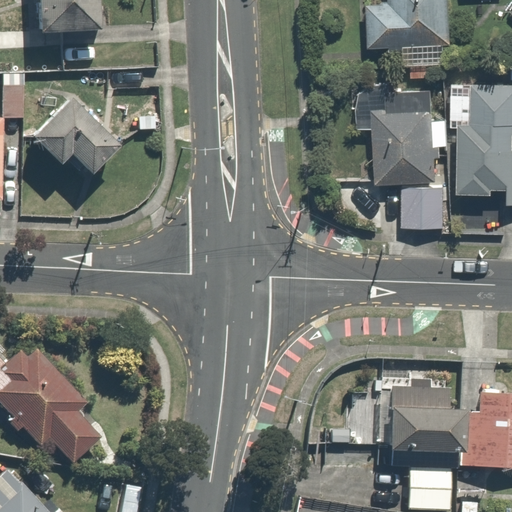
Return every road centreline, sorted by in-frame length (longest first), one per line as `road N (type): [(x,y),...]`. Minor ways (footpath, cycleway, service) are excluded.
road 1 (residential): [(229,275),(511,285)]
road 2 (tertiary): [(229,275),(221,0)]
road 3 (tertiary): [(206,511),(229,275)]
road 4 (unclassified): [(0,265),(229,275)]
